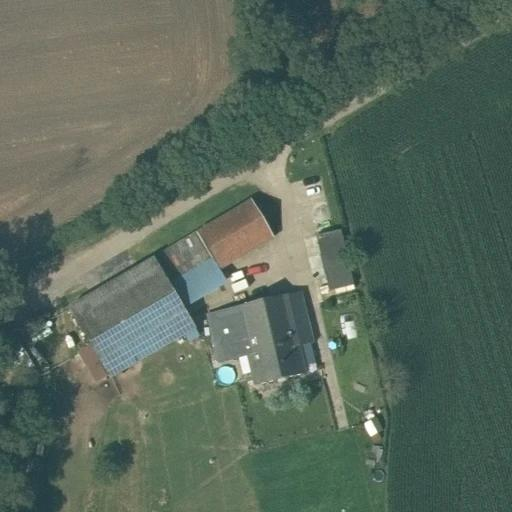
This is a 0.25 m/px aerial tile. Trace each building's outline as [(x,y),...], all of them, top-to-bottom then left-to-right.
[(198,235),(218,270),(273,238),(253,203),(198,235)] [(354,284),(340,231),(317,237),(330,290),(354,284)] [(154,260),(183,310),(227,285),(218,270),(198,235),(154,260)] [(154,260),(71,307),(111,377),(194,330),(183,310),(154,260)] [(314,342),(301,291),(208,315),(219,362),(249,354),(257,386),(308,373),(301,346),(314,342)]
